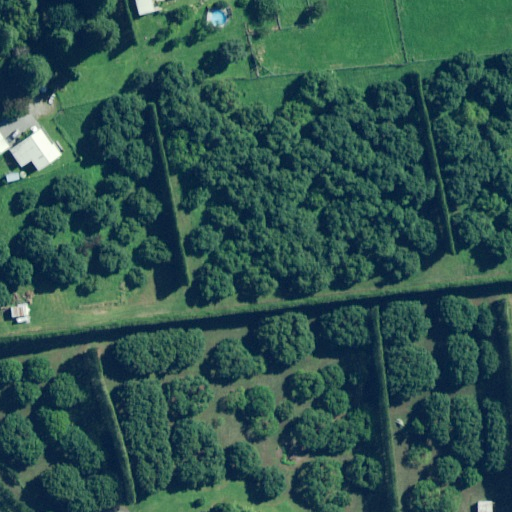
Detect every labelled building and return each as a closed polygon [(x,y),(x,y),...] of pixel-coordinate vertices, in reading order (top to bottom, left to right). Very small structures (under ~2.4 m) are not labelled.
[(135,0),(139,17),(155,13),(151,0),(135,0)] [(59,157),(43,130),(11,150),(21,166),(32,159),(38,169),(59,157)] [(0,152),(9,146),(0,132),(0,152)] [(0,303),(2,317),(29,314),(27,300),(0,303)] [(496,511),(497,503),(480,503),(479,511),(496,511)]
